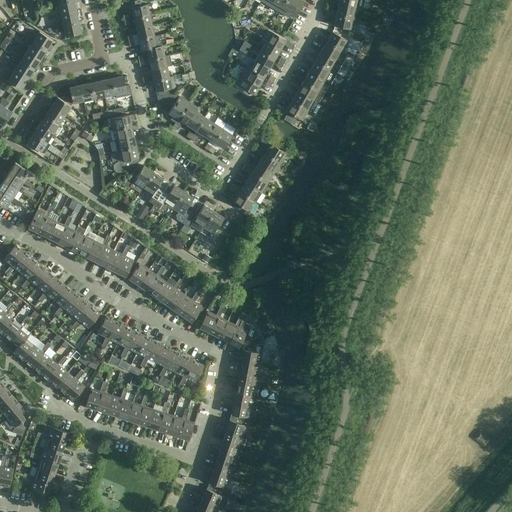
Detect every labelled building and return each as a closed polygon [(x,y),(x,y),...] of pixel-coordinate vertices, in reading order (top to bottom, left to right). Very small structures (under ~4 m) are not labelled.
[(76,11),(73,0),(70,0),(51,4),(52,8),(56,7),(56,6),(59,6),(60,14),(76,11)] [(131,7),(134,18),(149,15),(147,4),(143,5),(141,0),(132,0),(126,1),(127,8),(131,7)] [(286,0),(273,0),(270,7),(279,12),(286,0)] [(304,2),(300,0),(286,0),(279,12),(289,18),(290,17),(294,19),(304,2)] [(339,0),(339,3),(357,7),(363,9),(364,0),(339,0)] [(339,3),(337,12),(332,11),(331,16),(336,17),(336,14),(354,18),(357,7),(339,3)] [(79,22),(76,11),(60,14),(62,22),(59,22),(55,22),(55,26),(53,27),(79,22)] [(336,14),(336,17),(334,26),(352,30),(354,18),(336,14)] [(134,18),(136,29),(152,25),(149,15),(134,18)] [(79,22),(53,27),(48,29),(49,34),(57,30),(61,29),(60,29),(63,28),(65,37),(81,33),(79,22)] [(136,29),(138,39),(154,36),(152,25),(136,29)] [(266,42),(280,50),(286,40),(272,32),(266,29),(261,38),(266,41),(266,42)] [(26,38),(46,51),(53,41),(39,32),(34,39),(32,38),(32,37),(29,35),(26,38)] [(321,42),(325,44),(326,42),(343,52),(349,41),(332,32),(328,40),(323,37),(321,42)] [(138,39),(140,50),(162,46),(162,45),(161,45),(158,35),(154,36),(138,39)] [(40,60),(46,51),(26,38),(25,42),(28,44),(29,43),(31,45),(27,51),(40,60)] [(275,59),(280,50),(266,42),(261,51),(275,59)] [(326,42),(325,44),(321,42),(317,50),(320,52),(342,64),(347,54),(343,52),(326,42)] [(164,56),(162,46),(140,50),(146,49),(149,59),(164,56)] [(40,60),(27,51),(22,58),(20,57),(20,56),(17,54),(14,57),(34,70),(40,60)] [(269,68),(275,59),(261,51),(255,60),(269,68)] [(309,62),(313,64),(315,62),(336,74),(342,64),(320,52),(316,59),(312,57),(309,62)] [(149,59),(151,70),(167,67),(164,56),(149,59)] [(34,70),(14,57),(13,61),(16,63),(16,62),(19,64),(14,71),(28,79),(34,70)] [(250,70),(264,78),(269,68),(255,60),(250,70)] [(315,62),(313,64),(309,72),(329,84),(330,84),(336,74),(315,62)] [(151,70),(153,81),(169,77),(167,67),(151,70)] [(264,78),(250,70),(245,67),(235,84),(255,95),(259,88),(258,87),(264,78)] [(28,79),(14,71),(10,78),(7,76),(8,75),(5,73),(2,76),(8,80),(8,81),(21,89),(28,79)] [(329,84),(309,72),(305,79),(300,77),(298,81),(302,84),(303,81),(324,94),(329,84)] [(112,79),(115,94),(116,98),(131,95),(129,85),(125,86),(123,76),(112,79)] [(153,81),(155,92),(158,104),(167,98),(173,94),(172,94),(171,88),(175,87),(173,77),(169,77),(153,81)] [(112,79),(101,81),(104,97),(115,94),(112,79)] [(101,81),(90,83),(94,99),(104,97),(101,81)] [(303,81),(302,84),(297,91),(318,103),(324,94),(303,81)] [(80,85),(74,87),(73,82),(60,85),(65,95),(69,102),(67,104),(71,106),(72,104),(83,101),(80,85)] [(90,83),(80,85),(83,101),(94,99),(90,83)] [(71,106),(67,104),(69,102),(65,95),(60,85),(51,99),(55,102),(51,107),(65,116),(71,106)] [(286,101),(290,103),(292,101),(308,111),(312,113),(318,103),(297,91),(293,99),(289,96),(286,101)] [(178,97),(173,94),(167,98),(158,104),(159,106),(168,113),(173,116),(171,120),(175,123),(189,102),(179,96),(178,97)] [(0,123),(3,126),(4,125),(12,112),(5,107),(6,105),(7,105),(9,102),(6,99),(0,108),(0,123)] [(290,103),(286,111),(302,121),(308,111),(292,101),(290,103)] [(187,125),(196,111),(198,108),(189,102),(175,123),(172,128),(177,130),(180,126),(182,122),(187,125)] [(51,107),(45,116),(59,125),(65,116),(51,107)] [(196,111),(187,125),(196,131),(205,117),(196,111)] [(131,126),(129,115),(107,120),(108,124),(111,123),(112,130),(131,126)] [(45,116),(39,125),(56,136),(62,127),(59,125),(45,116)] [(196,131),(205,137),(214,123),(205,117),(196,131)] [(223,129),(214,123),(205,137),(214,143),(223,129)] [(47,143),(50,137),(54,140),(56,136),(39,125),(33,134),(47,143)] [(131,126),(112,130),(114,141),(134,136),(131,126)] [(223,129),(214,143),(223,149),(232,135),(223,129)] [(50,145),(47,143),(33,134),(26,146),(42,157),(44,154),(50,145)] [(116,151),(120,150),(136,147),(134,136),(114,141),(116,151)] [(271,144),(266,151),(262,149),(259,153),(263,156),(264,154),(280,164),(287,154),(271,144)] [(120,150),(116,151),(114,152),(117,162),(115,163),(114,164),(113,166),(113,167),(113,169),(114,171),(116,172),(117,173),(119,173),(124,172),(139,161),(138,158),(136,147),(120,150)] [(59,164),(65,155),(61,152),(55,161),(59,164)] [(263,156),(258,163),(274,173),(280,164),(264,154),(263,156)] [(15,162),(9,172),(24,181),(25,180),(30,172),(15,162)] [(274,173),(258,163),(253,170),(249,168),(246,172),(250,175),(252,173),(268,183),(274,173)] [(142,189),(153,172),(143,166),(136,177),(131,173),(123,185),(129,189),(130,187),(140,193),(142,189)] [(9,172),(3,181),(18,191),(23,183),(27,186),(29,183),(25,180),(24,181),(9,172)] [(153,172),(142,189),(152,195),(148,201),(154,205),(161,193),(156,190),(163,179),(153,172)] [(246,182),(261,193),(268,183),(252,173),(250,175),(246,182)] [(3,181),(0,185),(0,191),(12,200),(13,198),(18,191),(3,181)] [(234,191),(238,194),(240,192),(255,202),(261,193),(246,182),(241,190),(237,187),(234,191)] [(173,209),(183,192),(174,185),(167,196),(161,193),(154,205),(149,211),(151,212),(165,209),(168,205),(173,209)] [(0,191),(0,204),(6,209),(11,201),(15,204),(18,201),(13,198),(12,200),(0,191)] [(177,220),(179,221),(184,224),(192,213),(186,209),(193,198),(183,192),(173,209),(178,212),(176,216),(177,220)] [(233,202),(249,212),(255,202),(240,192),(238,194),(233,202)] [(184,225),(181,230),(186,234),(190,228),(189,228),(191,226),(200,232),(203,228),(214,211),(204,205),(197,216),(192,213),(184,224),(184,225)] [(46,211),(44,216),(46,217),(38,233),(48,238),(55,222),(48,218),(50,213),(46,211)] [(214,211),(203,228),(213,234),(209,240),(214,244),(222,232),(217,229),(224,218),(214,211)] [(46,217),(44,216),(36,212),(28,228),(38,233),(46,217)] [(57,242),(67,247),(75,231),(67,227),(70,223),(66,221),(63,226),(65,226),(57,242)] [(48,238),(57,242),(65,226),(63,226),(55,222),(48,238)] [(75,231),(67,247),(77,252),(85,236),(83,235),(85,230),(78,226),(75,231)] [(77,252),(86,257),(94,241),(97,236),(89,232),(85,230),(83,235),(85,236),(77,252)] [(94,241),(86,257),(96,262),(104,246),(102,245),(104,240),(105,240),(97,236),(94,241)] [(96,262),(106,267),(114,251),(106,247),(108,242),(104,240),(102,245),(104,246),(96,262)] [(24,252),(15,245),(4,258),(11,264),(8,268),(11,271),(15,267),(13,265),(24,252)] [(124,250),(121,255),(123,256),(115,272),(125,277),(133,260),(125,256),(127,252),(124,250)] [(106,267),(115,272),(123,256),(121,255),(114,251),(106,267)] [(13,265),(15,267),(21,272),(32,259),(24,252),(13,265)] [(32,259),(21,272),(28,278),(25,282),(28,284),(31,280),(30,279),(41,265),(32,259)] [(138,285),(148,270),(139,264),(129,278),(138,285)] [(30,279),(31,280),(38,286),(49,272),(41,265),(30,279)] [(157,276),(155,275),(148,270),(138,285),(147,291),(157,276)] [(156,297),(166,282),(159,277),(162,273),(158,271),(155,275),(157,276),(147,291),(156,297)] [(57,279),(49,272),(38,286),(45,291),(41,296),(45,298),(48,294),(46,293),(57,279)] [(156,297),(164,303),(175,289),(173,287),(176,283),(169,278),(166,282),(156,297)] [(48,294),(55,300),(66,286),(57,279),(46,293),(48,294)] [(164,303),(173,309),(184,295),(176,290),(179,285),(176,283),(173,287),(175,289),(164,303)] [(61,312),(65,308),(63,307),(74,293),(66,286),(55,300),(61,305),(58,309),(61,312)] [(83,300),(74,293),(63,307),(65,308),(71,313),(83,300)] [(173,309),(182,316),(192,301),(191,300),(184,295),(173,309)] [(194,302),(197,298),(194,295),(191,300),(192,301),(182,316),(191,322),(202,307),(194,302)] [(78,326),(81,322),(80,320),(91,306),(83,300),(71,313),(78,319),(75,323),(78,326)] [(81,322),(88,327),(100,314),(91,306),(80,320),(81,322)] [(6,307),(3,311),(5,312),(0,317),(0,331),(2,333),(13,319),(6,314),(10,310),(6,307)] [(216,316),(207,311),(199,327),(209,332),(217,316),(216,316)] [(218,311),(216,316),(217,316),(209,332),(219,337),(227,321),(219,317),(222,313),(218,311)] [(243,318),(245,319),(247,315),(242,313),(240,316),(237,320),(241,322),(243,318)] [(107,343),(110,339),(108,338),(116,322),(106,317),(98,333),(106,337),(103,341),(107,343)] [(247,320),(245,319),(243,318),(241,322),(237,320),(235,325),(237,326),(229,342),(239,347),(241,342),(242,343),(258,336),(257,332),(253,328),(249,325),(245,323),(247,320)] [(2,333),(10,340),(21,326),(20,325),(13,319),(2,333)] [(10,340),(18,346),(18,347),(26,338),(30,333),(23,327),(26,323),(23,320),(20,325),(21,326),(10,340)] [(219,337),(229,342),(237,326),(235,325),(227,321),(219,337)] [(126,327),(116,322),(108,338),(110,339),(118,343),(126,327)] [(135,331),(126,327),(118,343),(125,346),(123,351),(127,353),(129,348),(127,347),(135,331)] [(145,336),(135,331),(127,347),(129,348),(137,352),(145,336)] [(155,341),(145,336),(137,352),(145,356),(142,361),(146,363),(148,358),(147,357),(155,341)] [(34,345),(26,338),(18,347),(18,346),(14,352),(22,359),(34,345)] [(164,346),(155,341),(147,357),(148,358),(156,362),(164,346)] [(237,358),(236,362),(241,363),(242,361),(263,365),(263,363),(260,362),(262,353),(261,353),(263,344),(253,346),(252,352),(244,350),(242,359),(237,358)] [(22,359),(31,366),(42,352),(41,350),(34,345),(22,359)] [(174,351),(164,346),(156,362),(164,366),(161,371),(165,372),(168,368),(166,367),(174,351)] [(44,347),(41,350),(42,352),(31,366),(39,373),(51,359),(44,353),(47,349),(44,347)] [(184,356),(174,351),(166,367),(168,368),(175,372),(184,356)] [(193,360),(184,356),(175,372),(183,375),(181,380),(185,382),(187,377),(185,376),(193,360)] [(59,366),(57,364),(51,359),(39,373),(47,380),(59,366)] [(47,380),(56,386),(67,372),(61,367),(64,363),(61,360),(57,364),(59,366),(47,380)] [(203,365),(193,360),(185,376),(187,377),(195,381),(203,365)] [(242,361),(241,363),(240,372),(257,375),(259,366),(262,367),(263,365),(242,361)] [(56,386),(64,393),(76,379),(74,378),(67,372),(56,386)] [(232,383),(237,384),(238,382),(258,386),(259,384),(256,384),(257,375),(240,372),(238,380),(233,379),(232,383)] [(77,374),(74,378),(76,379),(64,393),(73,400),(84,386),(77,381),(81,377),(77,374)] [(132,377),(130,384),(138,387),(140,379),(132,377)] [(237,384),(236,393),(253,396),(256,397),(258,386),(238,382),(237,384)] [(101,392),(96,409),(106,413),(112,396),(103,393),(105,388),(101,387),(99,392),(101,392)] [(89,388),(80,404),(96,409),(101,392),(99,392),(89,388)] [(0,413),(2,412),(1,410),(15,398),(8,390),(0,396),(0,413)] [(122,393),(120,398),(122,399),(116,416),(127,420),(132,402),(124,400),(126,395),(122,393)] [(228,405),(233,406),(234,404),(254,407),(255,405),(252,405),(253,396),(236,393),(234,401),(229,400),(228,405)] [(112,396),(106,413),(116,416),(122,399),(120,398),(112,396)] [(1,410),(2,412),(8,418),(21,407),(15,398),(1,410)] [(142,406),(137,423),(147,426),(153,409),(145,407),(146,402),(142,400),(141,405),(142,406)] [(142,406),(141,405),(132,402),(127,420),(137,423),(142,406)] [(233,406),(232,414),(242,416),(241,419),(248,422),(249,418),(254,419),(256,408),(254,407),(234,404),(233,406)] [(21,407),(8,418),(15,427),(29,415),(21,407)] [(157,430),(168,433),(173,416),(165,413),(167,408),(163,407),(161,412),(163,413),(157,430)] [(147,426),(157,430),(163,413),(161,412),(153,409),(147,426)] [(183,420),(178,437),(188,440),(194,423),(186,420),(187,415),(183,414),(182,419),(183,420)] [(173,416),(168,433),(178,437),(183,420),(182,419),(173,416)] [(220,431),(226,433),(226,431),(246,437),(247,436),(244,435),(247,426),(230,420),(227,429),(222,427),(220,431)] [(42,438),(47,440),(48,438),(64,443),(68,433),(51,427),(48,436),(43,434),(42,438)] [(484,447),(491,439),(480,430),(473,438),(484,447)] [(223,441),(240,447),(243,448),(246,437),(226,431),(226,433),(223,441)] [(19,432),(14,445),(18,446),(23,434),(19,432)] [(48,438),(47,440),(44,448),(61,453),(64,443),(48,438)] [(220,449),(215,448),(214,452),(219,453),(219,451),(239,458),(240,456),(237,455),(240,447),(223,441),(220,449)] [(35,458),(40,460),(41,458),(58,464),(61,453),(44,448),(41,456),(36,454),(35,458)] [(216,462),(233,467),(236,459),(239,460),(239,458),(219,451),(219,453),(216,462)] [(41,458),(40,460),(37,468),(54,474),(58,464),(41,458)] [(0,484),(9,487),(9,485),(13,469),(4,467),(5,462),(1,461),(0,466),(2,467),(0,476),(0,484)] [(207,472),(212,474),(213,472),(233,479),(233,477),(230,476),(233,467),(216,462),(213,470),(208,468),(207,472)] [(35,477),(29,475),(28,479),(33,481),(34,479),(51,484),(54,474),(37,468),(35,477)] [(212,474),(206,489),(223,496),(228,498),(234,481),(232,481),(233,479),(213,472),(212,474)] [(47,495),(51,484),(34,479),(33,481),(30,489),(47,495)] [(223,496),(206,489),(203,497),(198,495),(196,499),(201,501),(202,499),(221,508),(224,509),(228,498),(223,496)] [(202,499),(201,501),(198,509),(204,511),(215,511),(218,508),(220,509),(221,508),(202,499)]
